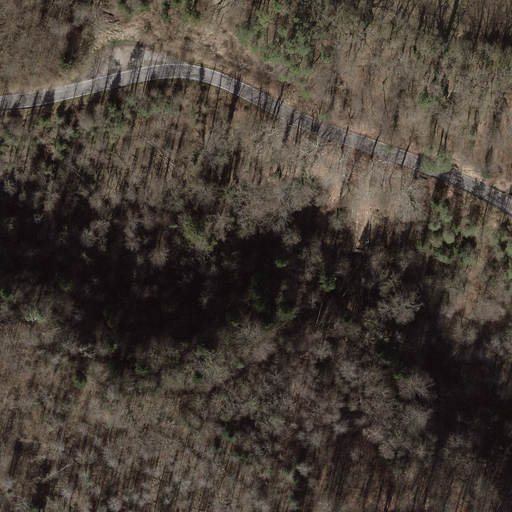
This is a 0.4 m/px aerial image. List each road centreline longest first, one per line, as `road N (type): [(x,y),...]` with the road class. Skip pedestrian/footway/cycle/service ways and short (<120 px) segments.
road 1 (tertiary): [(0,102),(147,73),(205,74),(511,208)]
road 2 (track): [(278,511),(236,473),(171,432),(0,444)]
road 3 (track): [(284,111),(299,145),(358,180),(408,241),(507,301)]
